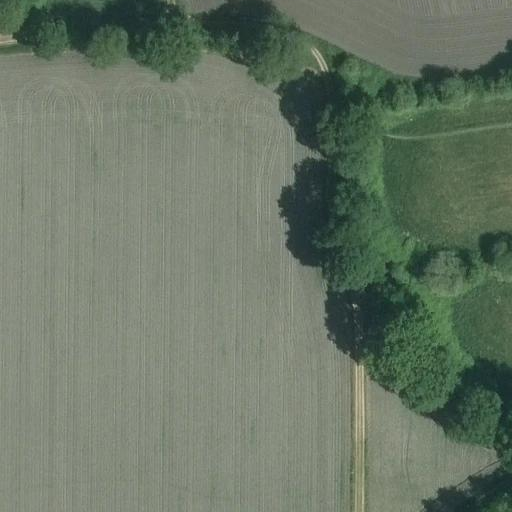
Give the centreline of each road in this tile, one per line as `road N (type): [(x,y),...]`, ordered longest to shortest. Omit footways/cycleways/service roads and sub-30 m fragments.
road 1 (track): [(0,43),(110,24),(240,23),(301,37),(327,76),(330,215),(352,281)]
road 2 (track): [(352,281),(360,345),(358,511)]
